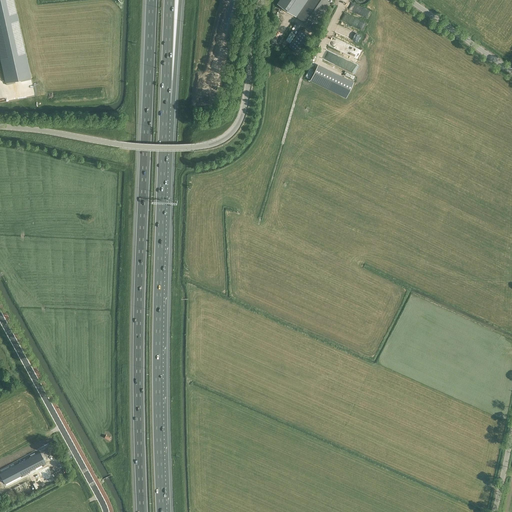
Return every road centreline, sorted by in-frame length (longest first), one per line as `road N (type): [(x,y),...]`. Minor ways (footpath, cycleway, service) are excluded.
road 1 (unclassified): [(496,511),(511,441),(511,73),(410,0)]
road 2 (motorway): [(151,0),(141,511)]
road 3 (motorway): [(160,511),(165,102)]
road 4 (tertiary): [(106,511),(0,316)]
road 5 (unclassified): [(194,146),(136,147),(0,128)]
road 6 (unclassified): [(194,146),(225,137),(239,118),(261,0)]
